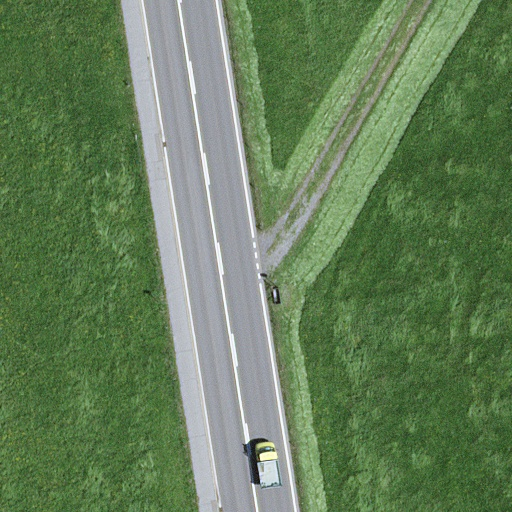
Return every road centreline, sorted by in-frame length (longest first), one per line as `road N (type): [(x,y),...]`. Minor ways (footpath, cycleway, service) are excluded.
road 1 (primary): [(179,0),(258,511)]
road 2 (track): [(224,291),(273,250),(306,203),(423,0)]
